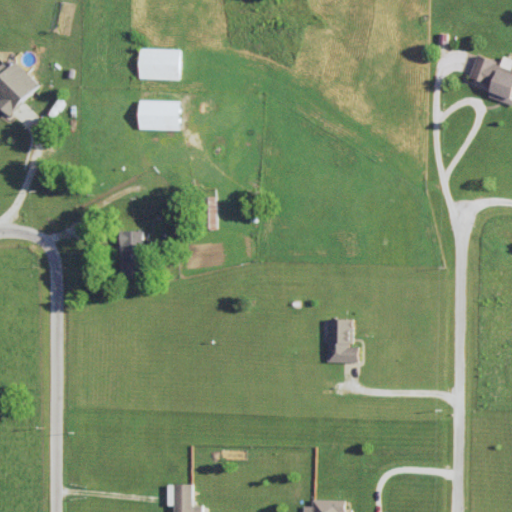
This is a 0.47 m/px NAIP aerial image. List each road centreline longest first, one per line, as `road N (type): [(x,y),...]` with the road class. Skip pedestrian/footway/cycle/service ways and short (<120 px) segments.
road 1 (residential): [(59,511),(57,259),(41,236),(0,232)]
road 2 (residential): [(461,511),(466,213)]
